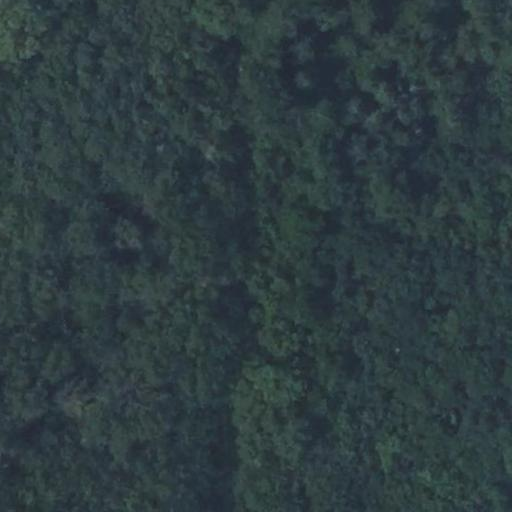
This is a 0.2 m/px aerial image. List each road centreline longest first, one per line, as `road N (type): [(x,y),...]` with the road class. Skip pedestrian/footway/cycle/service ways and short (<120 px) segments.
road 1 (track): [(511,30),(235,368),(0,479)]
road 2 (track): [(229,511),(250,0)]
